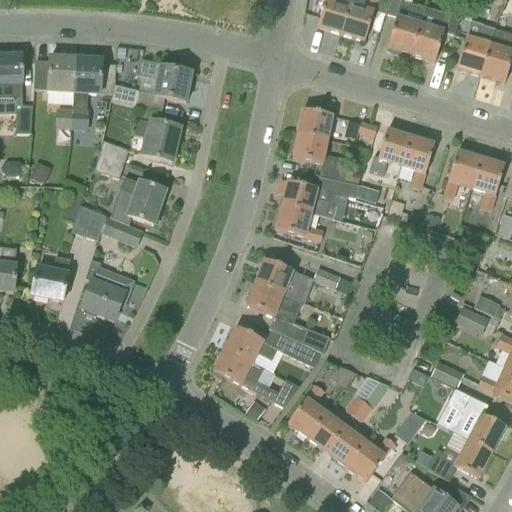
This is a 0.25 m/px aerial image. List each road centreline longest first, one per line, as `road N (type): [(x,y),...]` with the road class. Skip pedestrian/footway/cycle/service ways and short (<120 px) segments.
road 1 (residential): [(161,392),(235,238),(274,61)]
road 2 (residential): [(0,28),(89,28),(274,61)]
road 3 (residential): [(274,61),(511,133)]
road 4 (residential): [(161,392),(343,511)]
road 5 (residential): [(0,334),(91,359),(161,392)]
